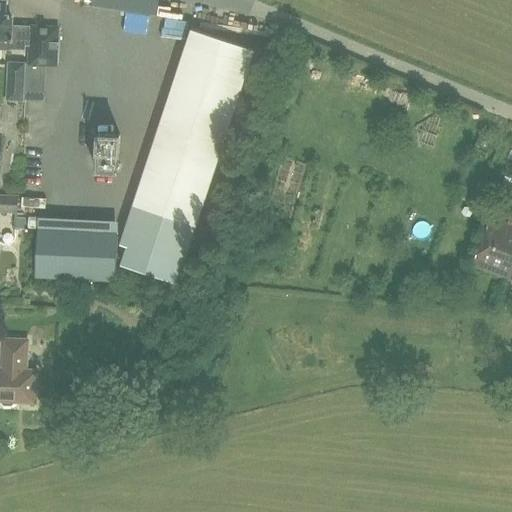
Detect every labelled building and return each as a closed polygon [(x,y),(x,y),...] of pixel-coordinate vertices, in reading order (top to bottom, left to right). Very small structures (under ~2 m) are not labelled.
[(30,44),(29,65),(57,66),(58,28),(12,26),(12,17),(6,17),(6,2),(0,1),(0,46),(26,47),(26,44),(30,44)] [(191,28),(121,242),(127,245),(122,263),(178,279),(254,49),(191,28)] [(7,61),(5,101),(24,102),(26,62),(7,61)] [(118,172),(120,134),(98,133),(96,171),(118,172)] [(18,195),(0,193),(0,212),(18,214),(18,195)] [(511,215),(509,223),(492,217),(473,265),(508,278),(511,269),(511,215)] [(38,229),(36,277),(116,280),(118,232),(59,230),(60,218),(39,217),(39,229),(38,229)] [(17,402),(36,403),(38,371),(27,370),(28,340),(3,339),(2,369),(0,368),(0,401),(4,406),(12,406),(17,402)]
